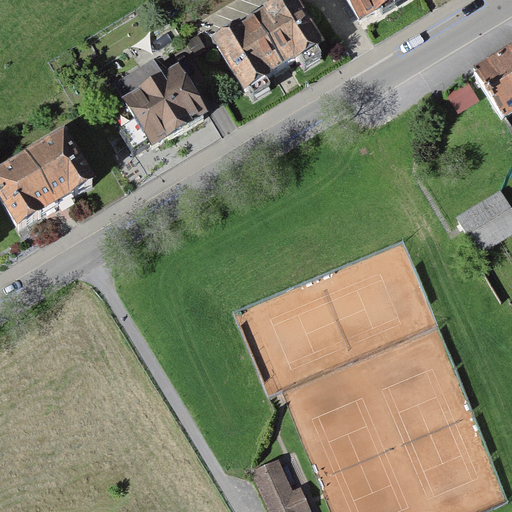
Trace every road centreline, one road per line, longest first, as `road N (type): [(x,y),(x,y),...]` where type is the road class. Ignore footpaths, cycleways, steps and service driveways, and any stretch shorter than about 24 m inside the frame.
road 1 (tertiary): [(510,0),(0,309)]
road 2 (track): [(241,511),(86,256)]
